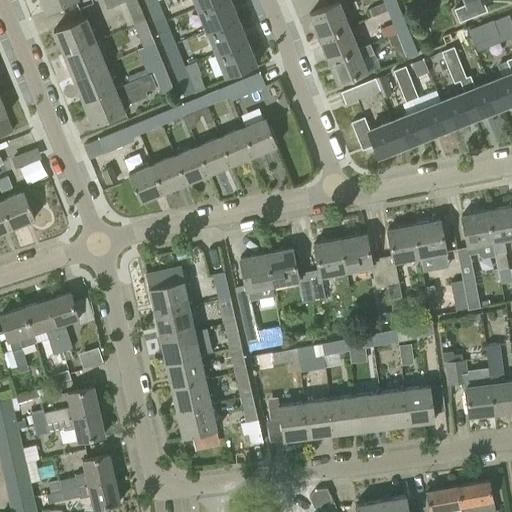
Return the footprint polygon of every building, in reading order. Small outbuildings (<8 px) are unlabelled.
[(41,0),(46,11),(73,0),(41,0)] [(105,0),(108,7),(124,1),(134,24),(145,19),(137,0),(105,0)] [(144,0),(153,20),(164,15),(158,0),(144,0)] [(231,0),(212,0),(196,7),(206,30),(238,17),(231,0)] [(388,10),(398,6),(396,0),(383,0),(384,2),(369,9),(372,16),(387,9),(388,10)] [(465,0),(466,3),(454,8),(459,21),(481,12),(477,2),(482,0),(465,0)] [(319,37),(349,25),(340,2),(310,14),(319,37)] [(397,34),(408,29),(398,6),(388,10),(397,34)] [(511,36),(511,24),(508,14),(493,20),(493,19),(469,28),(478,50),(511,36)] [(163,45),(174,40),(164,15),(153,20),(163,45)] [(63,53),(95,40),(86,16),(53,30),(63,53)] [(238,17),(206,30),(215,53),(248,40),(238,17)] [(143,47),(155,42),(145,19),(134,24),(143,46),(143,47)] [(328,60),(359,48),(349,25),(319,37),(328,60)] [(408,29),(397,34),(406,58),(418,53),(408,29)] [(72,77),(105,63),(95,40),(63,53),(72,77)] [(173,69),(184,65),(174,40),(163,45),(173,69)] [(248,40),(215,53),(224,76),(257,63),(248,40)] [(147,72),(164,65),(155,42),(143,47),(143,46),(137,49),(147,72)] [(448,67),(461,62),(454,46),(441,51),(448,67)] [(359,48),(328,60),(338,84),(368,72),(359,48)] [(409,63),(417,76),(429,69),(421,56),(409,63)] [(489,81),(500,108),(511,102),(511,57),(496,63),(501,76),(489,81)] [(460,80),(467,76),(461,62),(448,67),(454,82),(460,80)] [(82,100),(115,87),(105,63),(72,77),(82,100)] [(147,74),(150,72),(153,71),(162,93),(174,88),(164,65),(147,72),(147,74)] [(184,65),(173,69),(184,95),(195,90),(191,81),(184,65)] [(400,86),(411,81),(405,65),(393,70),(400,86)] [(115,87),(82,100),(92,125),(125,112),(119,97),(125,94),(127,98),(129,97),(131,102),(147,95),(146,91),(156,86),(150,72),(147,74),(115,87)] [(232,83),(238,98),(265,86),(260,72),(232,83)] [(391,92),(384,74),(375,78),(380,90),(382,96),(391,92)] [(500,108),(489,81),(475,87),(470,75),(467,76),(460,80),(465,90),(465,91),(475,117),(500,108)] [(346,103),(380,90),(375,78),(341,91),(346,103)] [(411,81),(400,86),(406,101),(417,97),(411,81)] [(231,101),(238,98),(232,83),(205,94),(210,105),(229,97),(231,101)] [(451,127),(475,117),(465,91),(440,100),(451,127)] [(183,116),(210,105),(205,94),(178,105),(183,116)] [(0,97),(0,135),(12,130),(5,114),(7,114),(0,97)] [(426,137),(451,127),(440,100),(415,110),(426,137)] [(156,127),(183,116),(178,105),(151,116),(156,127)] [(401,146),(426,137),(415,110),(391,120),(401,146)] [(401,146),(391,120),(378,125),(374,114),(365,117),(364,116),(351,121),(361,146),(371,142),(377,156),(401,146)] [(132,136),(156,127),(151,116),(125,127),(131,141),(134,140),(132,136)] [(252,149),(254,153),(277,144),(266,117),(243,126),(252,149)] [(231,163),(254,153),(252,149),(243,126),(220,136),(230,160),(231,163)] [(103,152),(131,141),(125,127),(97,138),(103,152)] [(208,172),(231,163),(230,160),(220,136),(197,145),(207,170),(208,172)] [(185,182),(208,172),(207,170),(197,145),(174,155),(185,180),(185,182)] [(162,191),(185,182),(185,180),(174,155),(151,164),(162,191)] [(40,158),(25,165),(32,181),(47,174),(40,158)] [(140,201),(162,191),(151,164),(128,174),(140,201)] [(7,176),(0,178),(0,190),(0,191),(12,187),(7,176)] [(1,200),(12,227),(35,217),(24,190),(1,200)] [(0,231),(12,227),(1,200),(0,200),(0,231)] [(509,268),(503,239),(511,237),(511,205),(486,210),(492,241),(495,255),(498,271),(509,268)] [(486,210),(461,215),(469,254),(479,251),(480,254),(481,258),(495,255),(492,241),(486,210)] [(413,224),(419,256),(446,251),(440,219),(413,224)] [(382,257),(387,285),(390,298),(401,296),(394,261),(419,256),(413,224),(387,229),(392,255),(382,257)] [(387,285),(382,257),(371,259),(366,233),(340,238),(346,270),(371,265),(376,288),(387,285)] [(321,275),(346,270),(340,238),(313,243),(318,269),(308,271),(314,299),(325,297),(321,275)] [(314,299),(308,271),(297,273),(292,247),(266,252),(272,284),(297,280),(301,301),(314,299)] [(274,295),(272,284),(266,252),(239,257),(246,290),(247,290),(249,300),(274,295)] [(462,279),(467,306),(468,306),(468,307),(479,305),(470,257),(459,259),(462,279)] [(154,312),(188,305),(182,281),(184,281),(181,266),(145,274),(154,312)] [(219,302),(231,300),(224,271),(212,273),(219,302)] [(456,308),(467,306),(462,279),(450,281),(456,308)] [(437,304),(433,284),(425,286),(429,306),(437,304)] [(46,299),(63,350),(72,347),(64,321),(65,321),(68,324),(75,321),(76,318),(78,317),(70,291),(46,299)] [(53,353),(63,350),(46,299),(24,306),(32,332),(45,328),(53,353)] [(225,330),(237,328),(231,300),(219,302),(225,330)] [(159,338),(194,330),(188,305),(154,312),(159,338)] [(32,332),(24,306),(0,313),(0,315),(8,340),(9,339),(18,365),(27,362),(21,347),(35,342),(32,332)] [(240,312),(247,343),(259,340),(252,309),(240,312)] [(396,328),(398,340),(400,351),(417,348),(415,337),(423,335),(421,323),(396,328)] [(231,359),(243,356),(237,328),(225,330),(231,359)] [(373,345),(398,340),(396,328),(371,333),(373,345)] [(165,362),(199,354),(194,330),(159,338),(165,362)] [(349,349),(373,345),(371,333),(346,337),(349,349)] [(324,354),(349,349),(346,337),(322,342),(324,354)] [(299,359),(324,354),(322,342),(297,347),(299,359)] [(511,409),(511,380),(504,381),(499,342),(484,344),(487,371),(488,371),(493,412),(511,409)] [(98,346),(78,352),(83,367),(103,361),(98,346)] [(274,363),(299,359),(297,347),(272,351),(274,363)] [(171,387),(205,379),(199,354),(165,362),(171,387)] [(234,372),(246,369),(243,356),(231,359),(234,372)] [(448,384),(469,381),(466,359),(445,361),(448,384)] [(250,386),(246,369),(234,372),(238,388),(250,386)] [(469,415),(493,412),(488,371),(487,371),(479,372),(480,384),(465,386),(469,415)] [(58,372),(47,375),(50,385),(61,381),(58,372)] [(176,411),(211,403),(205,379),(171,387),(176,411)] [(404,387),(409,422),(435,419),(430,384),(404,387)] [(34,424),(99,410),(93,385),(67,391),(70,406),(44,412),(43,409),(31,411),(34,424)] [(244,415),(256,412),(250,386),(238,388),(244,415)] [(384,426),(409,422),(404,387),(379,391),(384,426)] [(11,398),(13,408),(19,407),(18,402),(38,396),(36,390),(11,398)] [(359,429),(384,426),(379,391),(354,394),(359,429)] [(334,432),(359,429),(354,394),(329,397),(334,432)] [(309,436),(334,432),(329,397),(304,401),(309,436)] [(11,398),(0,400),(0,412),(14,409),(13,408),(11,398)] [(283,439),(309,436),(304,401),(278,404),(283,439)] [(211,403),(176,411),(182,437),(217,429),(211,403)] [(14,409),(0,412),(0,425),(17,422),(14,409)] [(99,410),(34,424),(36,434),(48,431),(75,425),(78,440),(104,434),(99,410)] [(17,422),(0,425),(0,437),(19,433),(17,422)] [(19,433),(0,437),(0,449),(22,445),(19,433)] [(22,445),(0,449),(0,460),(0,462),(24,456),(22,448),(22,445)] [(25,461),(35,459),(39,458),(36,445),(22,448),(24,456),(25,461)] [(50,491),(61,489),(114,477),(108,453),(82,459),(85,472),(74,474),(74,476),(59,479),(48,481),(50,491)] [(24,456),(0,462),(3,474),(27,468),(25,461),(24,456)] [(30,481),(30,482),(40,480),(35,459),(25,461),(27,468),(30,481)] [(27,468),(3,474),(6,486),(30,481),(27,468)] [(114,477),(61,489),(64,499),(80,495),(80,497),(91,495),(93,507),(119,501),(114,477)] [(461,504),(460,504),(461,511),(495,511),(489,479),(457,485),(461,504)] [(30,481),(6,486),(8,498),(32,492),(33,492),(30,481)] [(447,511),(447,506),(460,504),(461,504),(457,485),(425,491),(428,511),(447,511)] [(11,511),(37,511),(33,492),(32,492),(8,498),(11,511)] [(380,499),(382,511),(409,511),(406,494),(380,499)] [(355,511),(382,511),(380,499),(354,504),(355,511)]
